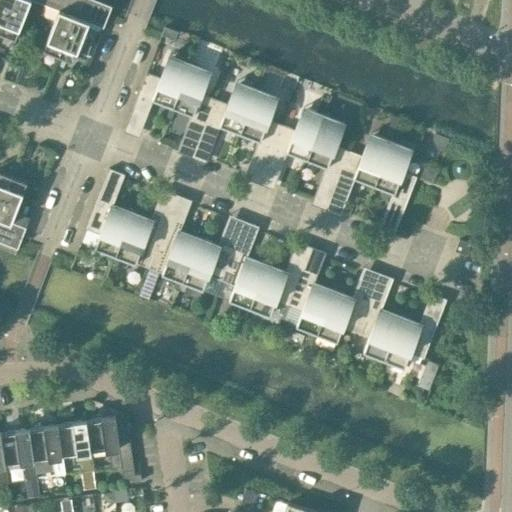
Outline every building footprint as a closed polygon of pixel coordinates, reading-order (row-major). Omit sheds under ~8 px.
[(0,0),(0,32),(1,32),(13,0),(0,0)] [(13,0),(1,32),(15,38),(27,8),(41,14),(45,4),(46,0),(13,0)] [(59,9),(43,49),(59,55),(79,0),(46,0),(45,4),(59,9)] [(98,0),(79,0),(59,55),(74,61),(78,50),(92,55),(112,5),(98,0)] [(154,98),(173,105),(190,62),(169,54),(161,77),(147,71),(133,108),(148,114),(154,98)] [(186,128),(200,134),(214,97),(201,92),(210,70),(190,62),(173,105),(192,113),(186,128)] [(221,124),(240,131),(257,88),(236,80),(228,102),(214,97),(200,134),(215,140),(221,124)] [(253,154),(267,160),(282,123),(268,118),(277,96),(257,88),(240,131),(259,139),(253,154)] [(288,150),(307,157),(324,114),(304,106),(295,128),(282,123),(267,160),(282,166),(288,150)] [(320,180),(334,186),(349,149),(335,144),(344,122),(324,114),(307,157),(326,165),(320,180)] [(355,176),(374,183),(391,140),(371,132),(362,155),(349,149),(334,186),(349,192),(355,176)] [(387,206),(402,212),(416,176),(403,170),(411,148),(391,140),(374,183),(393,191),(387,206)] [(0,205),(12,175),(0,170),(0,205)] [(12,175),(0,205),(0,240),(18,248),(30,216),(15,211),(27,181),(12,175)] [(101,190),(87,226),(100,232),(95,246),(115,254),(132,211),(113,203),(116,196),(101,190)] [(132,211),(115,254),(149,267),(154,253),(168,216),(154,210),(151,218),(132,211)] [(154,253),(149,267),(162,272),(182,280),(199,237),(180,229),(183,222),(168,216),(154,253)] [(199,237),(182,280),(203,288),(208,273),(221,279),(236,242),(221,236),(218,244),(199,237)] [(455,250),(466,254),(470,243),(459,239),(455,250)] [(236,242),(221,279),(235,284),(229,298),(249,306),(266,263),(247,255),(250,248),(236,242)] [(266,263),(249,306),(270,314),(275,299),(289,305),(303,268),(288,262),(285,270),(266,263)] [(303,268),(289,305),(302,310),(296,324),(317,332),(333,289),(314,281),(317,274),(303,268)] [(333,289),(317,332),(337,340),(342,326),(356,331),(370,294),(355,288),(352,296),(333,289)] [(370,294),(356,331),(369,336),(363,350),(384,358),(401,315),(382,307),(384,300),(370,294)] [(401,315),(384,358),(404,366),(410,352),(423,357),(438,320),(423,314),(420,322),(401,315)] [(115,415),(86,420),(91,450),(109,447),(112,466),(121,465),(122,470),(134,469),(127,420),(116,422),(115,415)] [(86,420),(58,424),(62,454),(63,454),(81,451),(84,471),(94,469),(91,450),(86,420)] [(58,424),(29,428),(34,458),(52,455),(55,475),(65,473),(63,454),(62,454),(58,424)] [(29,428),(1,432),(5,462),(6,462),(24,460),(27,479),(37,477),(34,458),(29,428)] [(0,482),(9,482),(6,462),(5,462),(1,432),(0,432),(0,482)] [(123,475),(124,483),(141,480),(140,473),(123,475)] [(241,503),(251,506),(255,491),(245,488),(241,503)] [(284,511),(322,511),(287,501),(284,511)]
